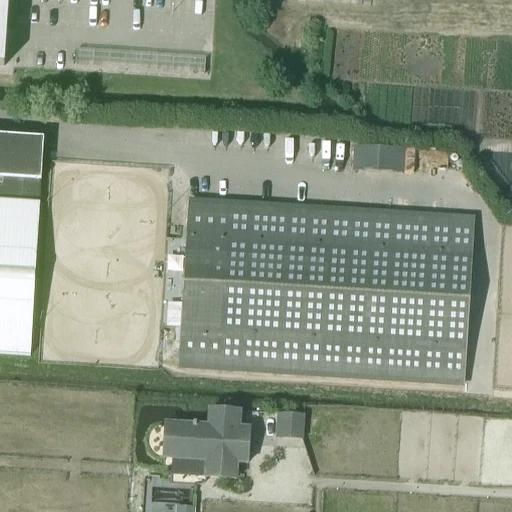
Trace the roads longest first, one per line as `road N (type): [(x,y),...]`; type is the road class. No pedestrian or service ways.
road 1 (track): [(180,152),(165,365)]
road 2 (track): [(193,480),(0,466)]
